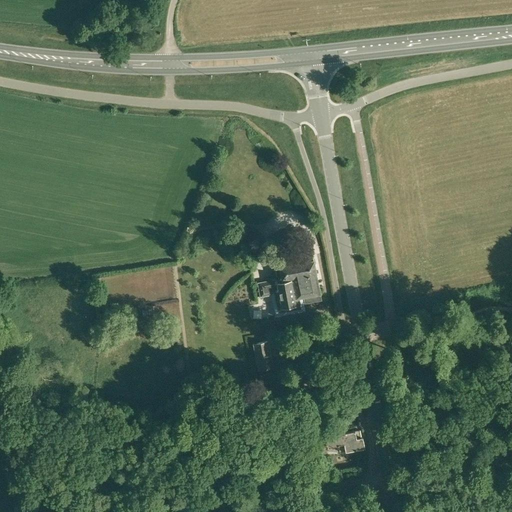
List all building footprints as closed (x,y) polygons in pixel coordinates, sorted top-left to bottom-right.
[(257,282),(260,296),(271,294),(275,316),(305,310),(302,296),(320,293),(314,259),(293,263),(291,255),(273,258),(277,278),(257,282)] [(268,340),(253,343),(258,369),(273,366),(268,340)] [(186,387),(181,387),(178,388),(178,392),(179,396),(187,395),(186,387)] [(160,406),(152,419),(159,423),(167,411),(166,410),(160,406)] [(327,446),(344,443),(345,451),(364,447),(362,436),(361,437),(359,429),(349,431),(345,432),(325,436),(327,446)]
